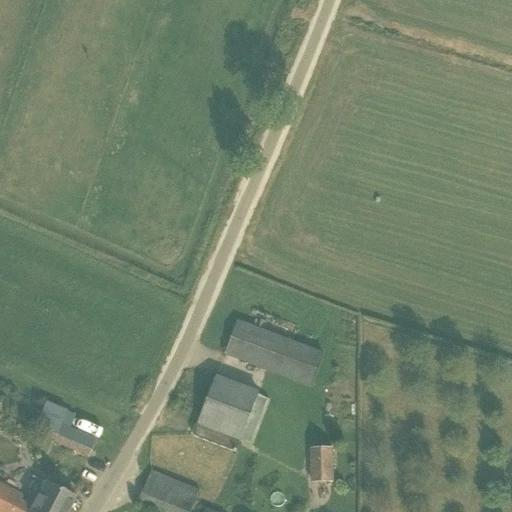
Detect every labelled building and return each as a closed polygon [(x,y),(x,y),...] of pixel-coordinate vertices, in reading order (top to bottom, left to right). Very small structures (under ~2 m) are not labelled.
[(238,321),(225,354),(243,361),(282,376),(295,343),(256,328),(238,321)] [(311,387),(323,354),(295,343),(282,376),(311,387)] [(268,400),(259,396),(260,393),(216,377),(193,437),(235,453),(239,440),(242,441),(252,445),(268,400)] [(47,432),(52,420),(39,415),(34,426),(47,432)] [(72,429),(64,448),(86,458),(95,439),(72,429)] [(334,448),(311,448),(311,483),(334,483),(334,448)] [(151,471),(139,503),(161,511),(190,511),(200,491),(151,471)] [(67,511),(75,498),(45,483),(31,508),(18,502),(21,496),(0,484),(0,511),(67,511)]
